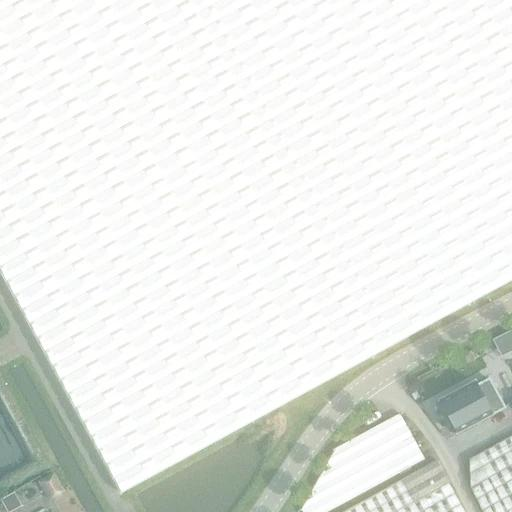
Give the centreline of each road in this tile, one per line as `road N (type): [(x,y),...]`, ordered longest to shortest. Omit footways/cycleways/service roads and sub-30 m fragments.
road 1 (unknown): [(101,511),(0,300)]
road 2 (unclassified): [(262,511),(319,427),(378,374)]
road 3 (unclassified): [(474,511),(441,449),(378,374)]
road 4 (unclassified): [(378,374),(511,305)]
